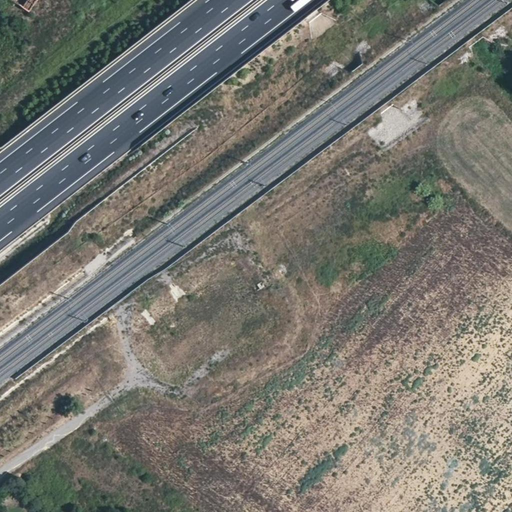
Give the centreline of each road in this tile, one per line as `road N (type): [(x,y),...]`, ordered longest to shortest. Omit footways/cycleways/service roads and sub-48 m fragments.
road 1 (motorway): [(0,223),(288,0)]
road 2 (motorway): [(230,0),(0,179)]
